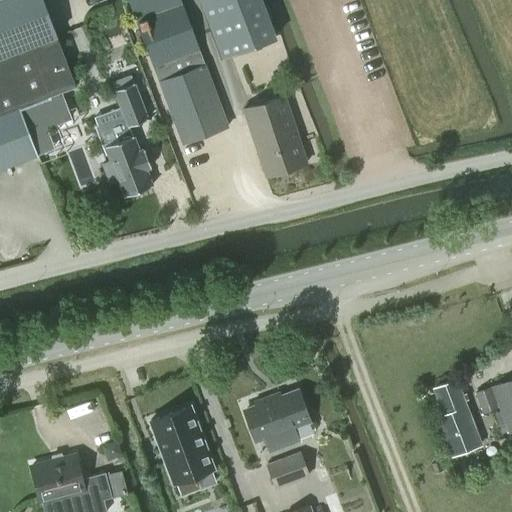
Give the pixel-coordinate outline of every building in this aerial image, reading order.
[(0,0),(0,167),(65,143),(59,129),(73,125),(60,91),(75,85),(42,0),(0,0)] [(204,66),(179,0),(127,0),(181,142),(227,125),(204,66)] [(275,37),(261,0),(198,0),(220,57),(275,37)] [(120,107),(124,116),(129,125),(147,118),(130,74),(111,82),(120,107)] [(265,175),(306,162),(284,96),(243,110),(265,175)] [(120,107),(94,117),(109,160),(101,163),(109,183),(117,180),(123,196),(151,185),(145,168),(150,166),(143,148),(138,150),(129,125),(124,116),(120,107)] [(436,417),(450,455),(480,444),(456,380),(434,388),(443,414),(436,417)] [(511,380),(476,394),(483,412),(499,406),(511,440),(511,380)] [(264,437),(270,452),(299,442),(293,426),(306,422),(296,392),(281,398),(280,393),(255,402),(257,407),(247,411),(257,439),(264,437)] [(190,406),(151,421),(159,443),(175,483),(212,469),(214,468),(190,406)] [(511,447),(508,436),(497,440),(501,453),(511,449),(511,447)] [(100,444),(106,459),(121,454),(116,439),(100,444)] [(276,488),(309,476),(301,454),(268,466),(276,488)] [(54,461),(33,466),(41,501),(44,511),(104,511),(108,511),(104,498),(110,496),(111,497),(127,493),(121,471),(105,475),(105,473),(80,480),(74,456),(58,460),(54,461)] [(438,460),(431,463),(434,473),(442,470),(438,462),(438,460)]
